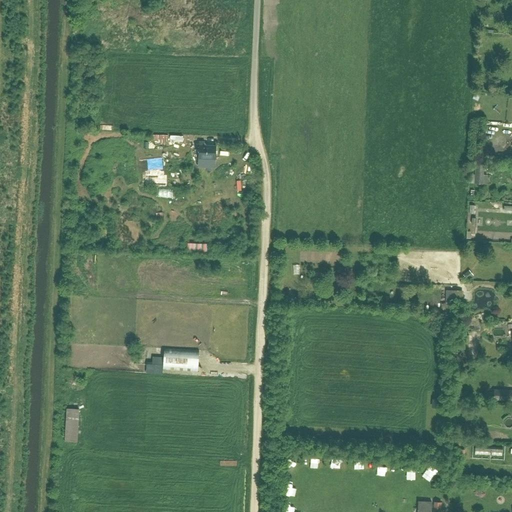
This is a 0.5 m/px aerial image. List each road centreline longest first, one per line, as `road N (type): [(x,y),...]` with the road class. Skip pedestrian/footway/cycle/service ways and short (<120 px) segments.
road 1 (track): [(252,511),(266,195),(260,157)]
road 2 (unclassified): [(260,157),(252,136),(258,0)]
